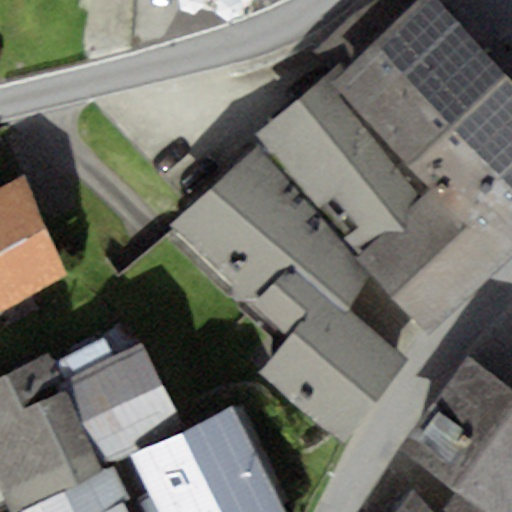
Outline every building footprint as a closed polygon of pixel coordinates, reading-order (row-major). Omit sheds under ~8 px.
[(429,0),(350,75),(340,85),(439,189),(491,245),(511,225),(511,73),(442,0),(429,0)] [(342,68),(264,134),(270,142),(367,259),(439,189),(340,85),(350,75),(342,68)] [(270,142),(176,224),(284,346),(331,297),(358,316),(380,275),(270,142)] [(75,277),(30,180),(0,193),(0,297),(5,310),(75,277)] [(380,275),(439,335),(511,263),(511,225),(491,245),(439,189),(367,259),(380,275)] [(358,316),(331,297),(284,346),(270,375),(353,444),(409,355),(358,316)] [(125,306),(0,361),(0,468),(13,498),(111,455),(135,444),(178,425),(125,306)] [(419,454),(467,487),(450,511),(511,511),(511,382),(481,362),(419,454)] [(284,511),(235,400),(178,425),(135,444),(165,511),(284,511)] [(0,504),(0,511),(135,511),(111,455),(13,498),(0,504)] [(399,511),(431,511),(415,492),(399,511)]
